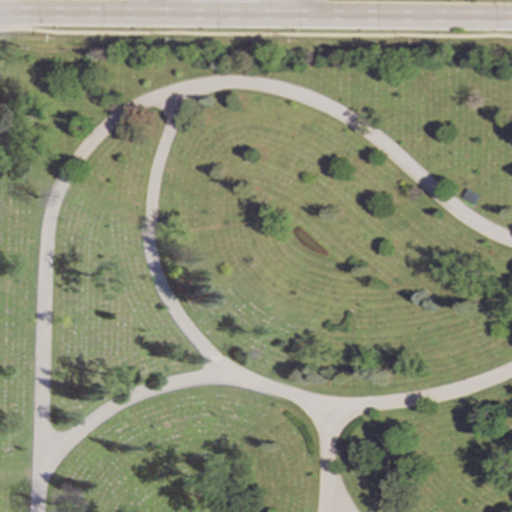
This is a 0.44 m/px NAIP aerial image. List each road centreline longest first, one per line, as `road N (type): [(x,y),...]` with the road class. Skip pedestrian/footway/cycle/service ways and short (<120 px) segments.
road 1 (primary): [(280,16),(511,18)]
road 2 (primary): [(0,13),(188,16)]
